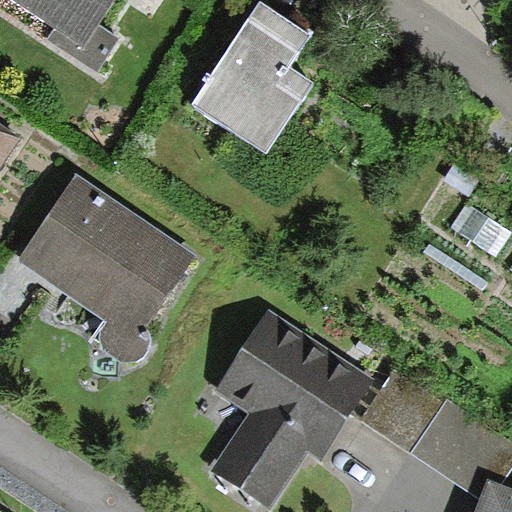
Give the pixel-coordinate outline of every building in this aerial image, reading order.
[(0,0),(0,10),(80,60),(117,0),(0,0)] [(308,54),(251,15),(184,112),(268,169),(313,103),(286,85),(308,54)] [(0,171),(16,146),(0,136),(0,171)] [(194,253),(76,174),(18,260),(105,318),(89,343),(119,364),(194,253)] [(376,379),(269,309),(215,392),(248,414),(210,472),(272,511),(309,456),(321,464),(376,379)] [(511,441),(395,367),(360,421),(481,498),(488,479),(502,484),(511,469),(511,441)] [(511,511),(511,488),(502,484),(488,479),(481,498),(475,511),(511,511)]
